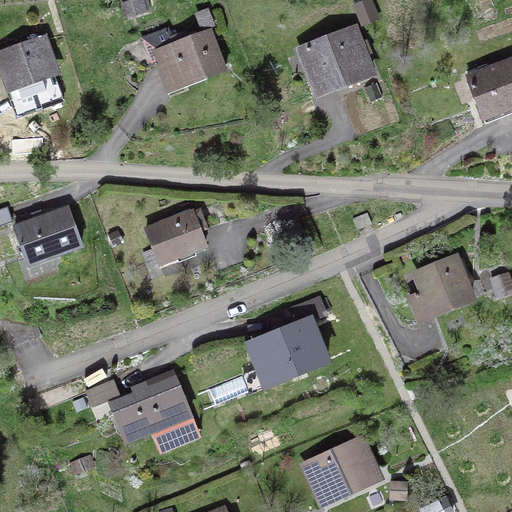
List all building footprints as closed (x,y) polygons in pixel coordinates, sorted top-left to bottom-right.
[(142,7),(139,0),(121,0),(124,10),(142,7)] [(377,19),(369,0),(355,6),(363,25),(377,19)] [(207,11),(196,15),(202,29),(213,25),(207,11)] [(151,63),(156,62),(166,89),(204,74),(206,79),(225,72),(210,31),(187,39),(185,33),(171,39),(167,30),(142,39),(151,63)] [(359,43),(354,30),(300,51),(317,95),(371,74),(364,56),(371,54),(366,41),(359,43)] [(42,42),(1,57),(22,117),(63,102),(42,42)] [(511,60),(467,78),(483,119),(511,107),(511,60)] [(0,226),(12,222),(7,207),(0,209),(0,226)] [(27,265),(81,245),(68,209),(47,217),(46,215),(33,220),(34,222),(14,229),(27,265)] [(145,254),(150,266),(205,246),(200,231),(206,229),(199,211),(146,231),(153,251),(145,254)] [(353,219),(357,230),(371,224),(367,213),(353,219)] [(409,297),(419,322),(433,316),(432,314),(471,298),(465,283),(472,280),(462,257),(416,276),(422,291),(409,297)] [(511,292),(506,273),(491,278),(497,298),(511,293),(511,292)] [(291,333),(311,325),(308,320),(331,310),(326,298),(282,312),(291,333)] [(41,337),(31,309),(1,320),(11,348),(41,337)] [(266,385),(325,361),(311,325),(291,333),(283,336),(281,331),(268,336),(271,341),(252,349),(266,385)] [(133,390),(135,395),(111,405),(126,441),(152,431),(161,452),(200,437),(175,379),(147,390),(145,385),(133,390)] [(118,396),(113,381),(87,392),(92,406),(118,396)] [(360,442),(306,466),(321,500),(343,490),(344,492),(377,478),(360,442)] [(92,466),(88,457),(72,463),(76,473),(92,466)]
